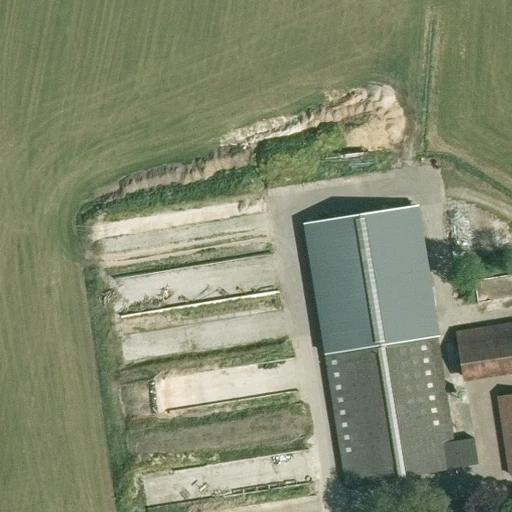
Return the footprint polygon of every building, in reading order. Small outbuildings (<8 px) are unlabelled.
[(313,166),(315,173),(327,169),(322,153),(298,160),(301,169),(313,166)] [(476,229),(471,206),(463,208),(473,254),(479,253),(474,229),(476,229)] [(305,225),(346,485),(478,465),(474,439),(453,442),(436,336),(416,207),(305,225)] [(277,317),(215,320),(217,348),(278,344),(277,317)] [(511,323),(456,333),(463,376),(511,368),(511,323)] [(511,394),(499,397),(511,475),(511,394)] [(326,511),(325,501),(261,506),(261,511),(326,511)]
